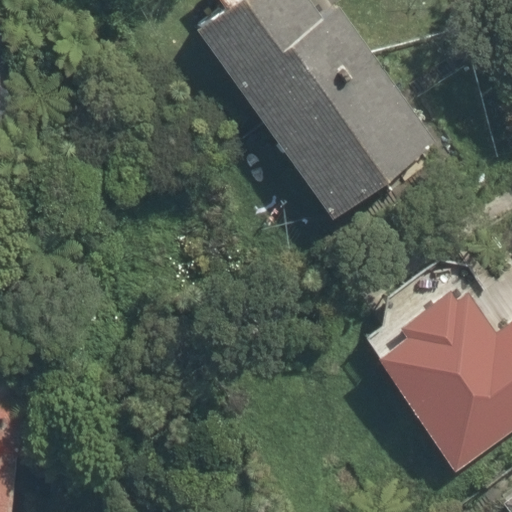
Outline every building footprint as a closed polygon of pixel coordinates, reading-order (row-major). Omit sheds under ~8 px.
[(211,0),(217,8),(187,29),(342,243),(443,170),(319,0),(211,0)] [(0,166),(13,5),(0,4),(0,166)] [(469,288),(449,258),(375,308),(386,325),(361,341),(452,477),(511,436),(511,316),(486,277),(469,288)] [(0,511),(17,511),(25,359),(0,357),(0,511)] [(511,511),(511,491),(479,511),(511,511)]
